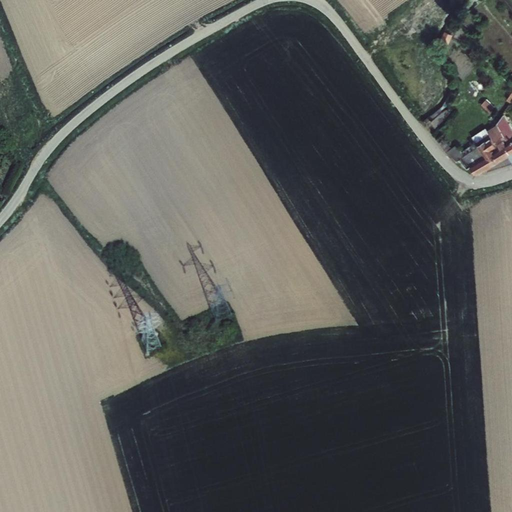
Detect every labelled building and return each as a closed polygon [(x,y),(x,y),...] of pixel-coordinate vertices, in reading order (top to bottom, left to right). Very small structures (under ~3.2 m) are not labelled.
[(489,107),(479,102),(476,107),(486,112),(489,107)] [(442,109),(433,117),(437,121),(446,113),(442,109)] [(511,129),(499,113),(489,125),(507,150),(511,156),(511,129)] [(481,127),(475,131),(495,159),(507,150),(489,125),(483,129),(481,127)] [(495,159),(475,131),(467,136),(470,140),(487,165),(495,159)] [(487,165),(470,140),(456,165),(458,168),(476,172),(478,171),(487,165)]
